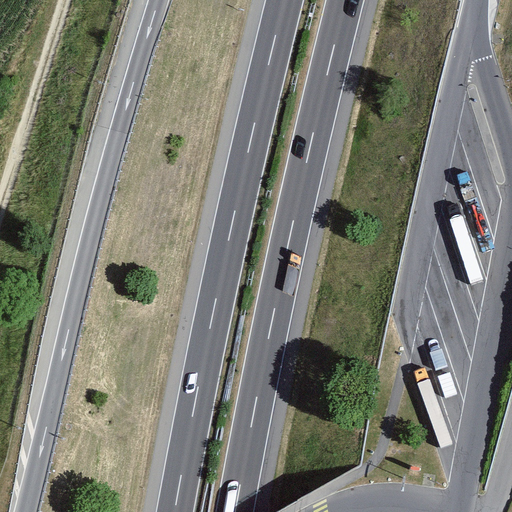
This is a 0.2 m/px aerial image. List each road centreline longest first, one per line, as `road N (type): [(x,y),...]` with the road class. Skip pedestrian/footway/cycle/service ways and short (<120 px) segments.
road 1 (motorway): [(158,0),(26,511)]
road 2 (motorway): [(235,511),(346,0)]
road 3 (motorway): [(284,0),(175,511)]
road 4 (track): [(65,0),(0,215)]
